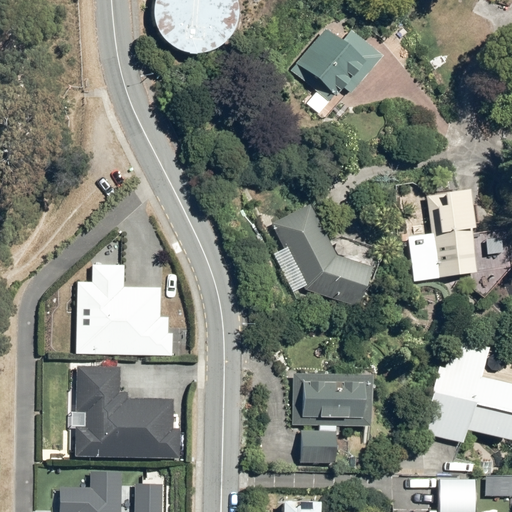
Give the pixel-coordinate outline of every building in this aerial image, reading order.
[(154,0),(154,2),(153,10),(154,17),(155,25),(158,31),(163,38),(168,43),(174,47),(181,51),(188,53),(195,54),(203,53),(210,51),(217,48),(223,44),(228,39),(233,33),(236,26),(238,19),(239,12),(238,4),(237,0),(154,0)] [(339,44),(325,30),(292,70),(326,103),(339,88),(347,95),(379,58),(349,32),(339,44)] [(475,273),(462,191),(424,197),(430,235),(407,238),(413,282),(475,273)] [(332,255),(307,205),(272,224),(305,289),(356,307),(367,268),(332,255)] [(93,284),(76,284),(75,356),(167,357),(169,320),(162,319),(162,290),(124,290),(126,268),(94,267),(93,284)] [(483,348),(448,339),(422,433),(459,444),(463,429),(506,442),(511,418),(511,388),(477,378),(483,348)] [(120,369),(76,369),(77,415),(87,415),(87,429),(78,429),(76,459),(172,459),(174,400),(120,400),(120,369)] [(367,376),(292,374),(290,427),(365,430),(367,376)] [(120,511),(121,472),(91,473),(90,489),(60,488),(58,511),(162,511),(163,485),(135,484),(133,511),(120,511)] [(470,511),(469,480),(435,480),(434,511),(428,511),(427,511),(426,511),(470,511)] [(314,511),(315,504),(277,503),(277,511),(314,511)]
